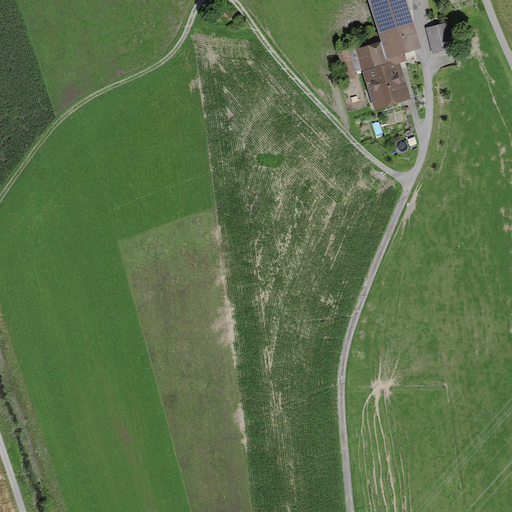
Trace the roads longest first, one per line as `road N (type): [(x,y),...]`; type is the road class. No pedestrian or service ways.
road 1 (track): [(350,511),(339,403),(344,353),(411,184)]
road 2 (track): [(0,198),(63,117),(176,48),(200,0)]
road 3 (track): [(232,0),(363,150),(411,184)]
road 4 (unclassified): [(411,184),(428,106),(419,0)]
